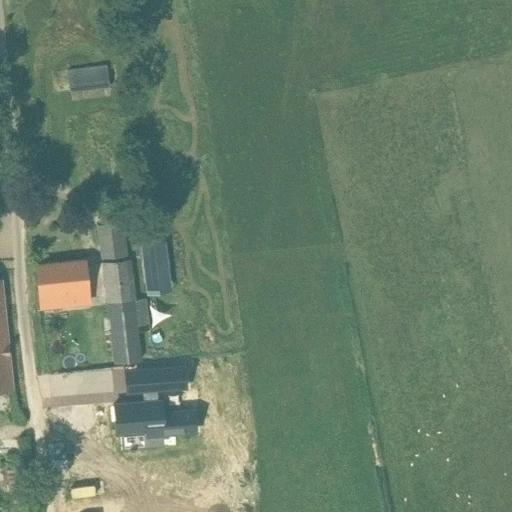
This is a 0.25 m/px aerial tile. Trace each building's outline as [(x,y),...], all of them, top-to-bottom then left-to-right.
[(360,0),(309,0),(316,37),(366,28),(360,0)] [(70,92),(110,87),(107,66),(67,71),(70,92)] [(98,225),(102,258),(127,255),(123,222),(98,225)] [(166,228),(140,232),(141,244),(146,283),(172,280),(168,240),(166,228)] [(85,259),(36,265),(41,308),(41,309),(90,304),(85,259)] [(115,363),(140,360),(137,332),(150,330),(146,298),(135,300),(130,260),(103,263),(115,363)] [(0,388),(12,388),(0,280),(0,279),(0,388)] [(143,401),(114,403),(115,407),(116,422),(117,433),(120,433),(147,431),(147,435),(163,434),(195,432),(193,408),(162,411),(161,399),(158,399),(157,389),(186,387),(184,365),(138,369),(140,391),(142,391),(143,401)]
